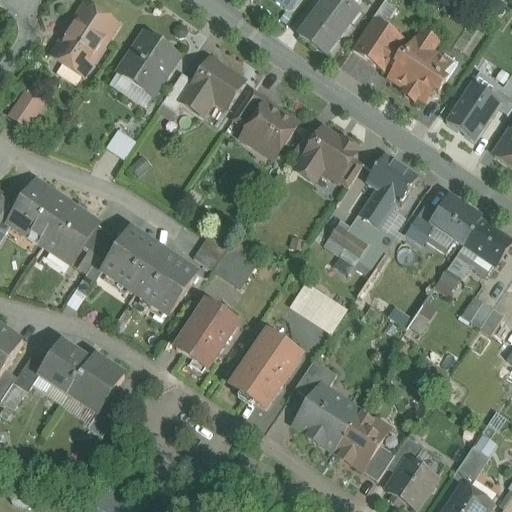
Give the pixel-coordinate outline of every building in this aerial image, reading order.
[(274,0),(289,12),(298,0),(274,0)] [(340,0),(328,0),(299,39),(326,60),(351,27),(343,21),(352,8),(340,0)] [(384,4),(374,19),(387,27),(397,12),(384,4)] [(85,5),(72,26),(74,27),(65,41),(63,40),(50,59),(51,60),(53,57),(85,78),(83,81),(83,82),(96,62),(95,61),(104,47),(106,48),(119,28),(85,5)] [(372,22),(352,53),(353,54),(353,53),(370,65),(390,35),(373,24),(373,23),(372,22)] [(180,59),(145,35),(117,77),(152,100),(180,59)] [(415,46),(409,54),(403,50),(407,45),(405,44),(405,45),(390,35),(370,65),(385,75),(386,76),(386,75),(392,80),(390,83),(391,84),(392,83),(407,93),(407,94),(417,101),(417,100),(423,104),(423,105),(424,106),(433,92),(439,95),(440,94),(439,94),(444,86),(445,87),(446,85),(445,85),(458,67),(444,58),(441,63),(415,46)] [(243,87),(210,65),(206,69),(204,70),(202,73),(201,75),(201,78),(195,86),(182,106),(183,107),(204,121),(215,104),(226,112),(243,87)] [(182,77),(162,107),(176,117),(183,107),(182,106),(195,86),(182,77)] [(480,77),(446,126),(475,146),(498,112),(501,107),(490,100),(498,88),(480,77)] [(501,107),(498,112),(508,119),(511,113),(511,79),(504,92),(498,88),(490,100),(501,107)] [(253,94),(233,124),(247,133),(265,106),(267,107),(268,105),(253,94)] [(42,109),(25,97),(22,102),(39,114),(42,109)] [(39,114),(22,102),(10,119),(28,130),(39,114)] [(267,107),(265,106),(247,133),(241,142),(255,151),(263,149),(277,158),(298,128),(267,107)] [(136,145),(118,133),(106,151),(124,163),(136,145)] [(511,133),(495,159),(511,170),(511,133)] [(322,135),(296,174),(314,186),(321,174),(337,185),(353,161),(357,154),(343,144),(341,147),(322,135)] [(385,158),(366,186),(377,193),(359,220),(379,233),(397,207),(399,209),(418,180),(385,158)] [(364,168),(353,161),(337,185),(348,192),(364,168)] [(70,209),(38,188),(19,215),(10,229),(11,230),(42,251),(44,249),(70,209)] [(1,198),(0,200),(0,220),(9,208),(10,205),(1,198)] [(482,222),(450,200),(431,228),(463,250),(482,223),(482,222)] [(0,220),(0,235),(5,239),(11,230),(10,229),(19,215),(9,208),(0,220)] [(96,227),(70,209),(44,249),(70,266),(81,249),(95,228),(96,227)] [(379,233),(359,220),(350,232),(348,234),(369,248),(359,263),(375,274),(385,258),(395,244),(379,233)] [(511,245),(511,243),(482,223),(463,249),(495,270),(511,245)] [(340,225),(324,249),(334,256),(348,234),(350,232),(340,225)] [(95,228),(81,249),(98,260),(103,254),(112,240),(95,228)] [(163,257),(130,234),(113,260),(102,276),(136,298),(163,257)] [(348,234),(334,256),(370,280),(375,274),(359,263),(369,248),(348,234)] [(206,242),(193,262),(213,275),(226,255),(206,242)] [(226,255),(213,275),(240,293),(255,269),(228,252),(226,255)] [(98,260),(76,294),(86,301),(102,276),(113,260),(103,254),(98,260)] [(197,279),(163,257),(136,298),(169,321),(197,279)] [(461,281),(448,272),(441,282),(454,291),(461,281)] [(307,288),(290,313),(330,339),(346,314),(307,288)] [(483,306),(470,325),(480,332),(493,313),(483,306)] [(237,327),(206,307),(176,353),(207,373),(237,327)] [(480,332),(480,333),(491,340),(504,320),(493,313),(480,332)] [(419,316),(409,331),(419,337),(429,323),(419,316)] [(0,380),(5,374),(6,374),(23,348),(0,331),(0,380)] [(301,360),(268,337),(231,390),(265,413),(301,360)] [(90,366),(61,346),(45,369),(39,379),(39,380),(68,399),(69,399),(90,366)] [(17,382),(14,387),(28,396),(39,380),(39,379),(45,369),(32,360),(17,382)] [(90,366),(69,399),(97,419),(98,419),(109,403),(124,380),(95,360),(90,366)] [(337,379),(314,364),(295,393),(311,404),(321,389),(327,394),(337,379)] [(0,380),(0,404),(2,405),(14,387),(17,382),(6,374),(5,374),(0,380)] [(327,394),(321,389),(311,404),(294,429),(309,439),(307,441),(320,450),(322,448),(334,456),(361,416),(327,394)] [(109,403),(98,419),(97,419),(88,433),(102,442),(122,412),(109,403)] [(361,416),(334,456),(335,456),(336,455),(342,458),(340,461),(341,462),(343,459),(351,465),(349,467),(351,468),(352,465),(363,473),(364,473),(380,449),(388,437),(391,433),(378,424),(375,428),(360,419),(362,417),(361,416)] [(395,459),(387,472),(397,479),(408,463),(414,467),(422,453),(406,442),(395,459)] [(395,459),(380,449),(364,473),(363,473),(361,475),(377,486),(387,472),(395,459)] [(473,450),(453,481),(464,488),(464,487),(470,492),(490,462),(473,450)] [(414,467),(408,463),(397,479),(387,495),(412,511),(417,511),(437,482),(414,467)] [(464,487),(464,488),(447,511),(489,511),(493,507),(470,492),(464,487)] [(111,499),(101,493),(95,504),(106,509),(109,504),(111,499)]
